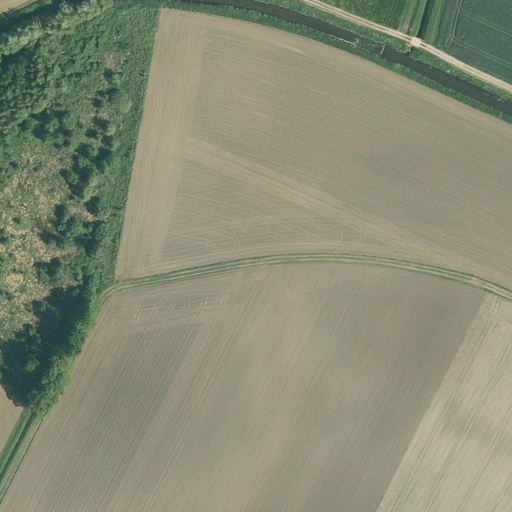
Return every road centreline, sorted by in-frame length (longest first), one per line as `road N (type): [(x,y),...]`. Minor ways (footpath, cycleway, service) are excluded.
road 1 (track): [(511,299),(382,257),(252,262),(127,289),(54,395),(0,498)]
road 2 (track): [(115,301),(140,197),(168,8)]
road 3 (track): [(511,87),(309,0)]
